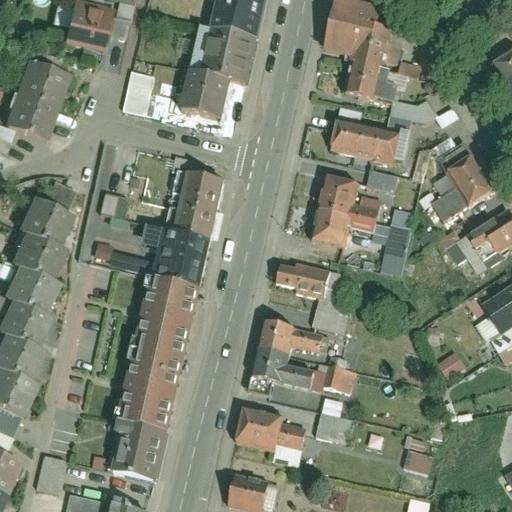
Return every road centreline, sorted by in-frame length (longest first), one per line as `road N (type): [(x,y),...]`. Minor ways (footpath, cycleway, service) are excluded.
road 1 (tertiary): [(185,511),(266,168)]
road 2 (residential): [(266,168),(124,137),(0,183)]
road 3 (residential): [(26,511),(85,264)]
road 4 (residential): [(414,0),(511,155)]
road 5 (tertiary): [(266,168),(304,0)]
